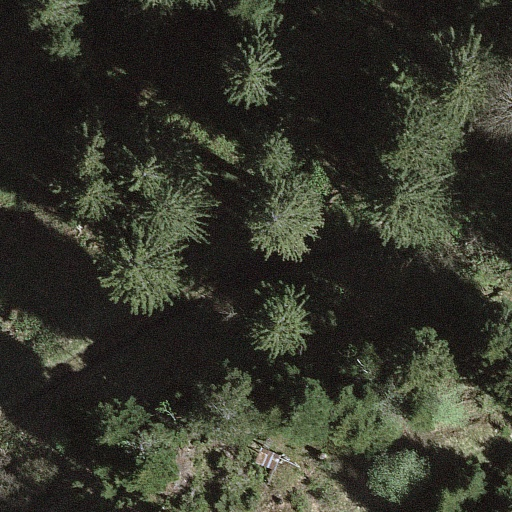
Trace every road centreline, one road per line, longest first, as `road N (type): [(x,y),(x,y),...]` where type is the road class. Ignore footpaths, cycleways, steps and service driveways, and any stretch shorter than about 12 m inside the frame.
road 1 (track): [(511,184),(306,246),(134,316),(0,409)]
road 2 (track): [(400,511),(468,450),(511,444)]
